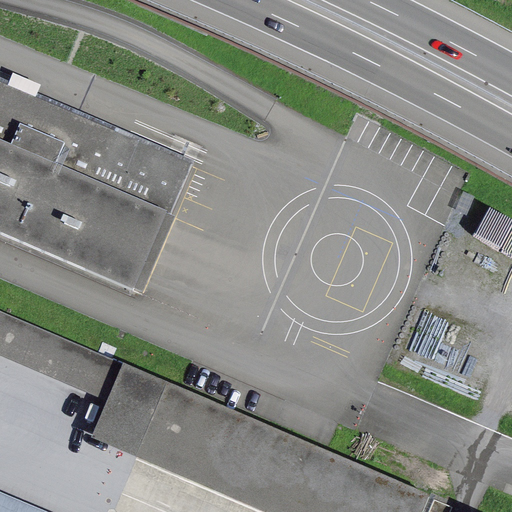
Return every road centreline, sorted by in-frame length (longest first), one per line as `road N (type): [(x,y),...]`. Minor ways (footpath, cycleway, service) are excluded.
road 1 (motorway): [(245,0),(511,132)]
road 2 (motorway): [(511,69),(377,0)]
